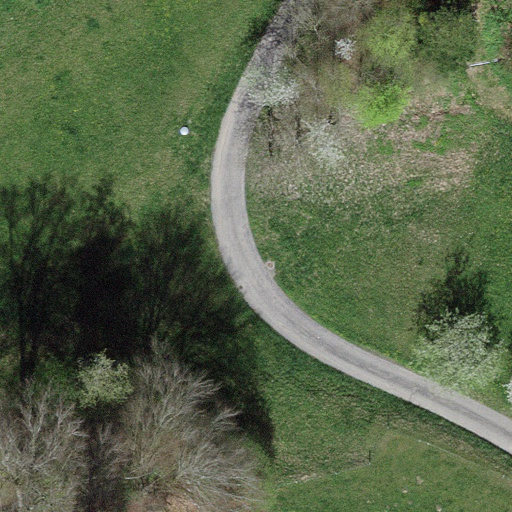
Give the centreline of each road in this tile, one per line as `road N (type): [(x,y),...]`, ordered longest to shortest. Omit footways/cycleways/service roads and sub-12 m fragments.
road 1 (residential): [(304,0),(241,128),(233,168),(237,244),(252,282),(326,346),(511,438)]
road 2 (track): [(457,0),(481,91),(511,112)]
